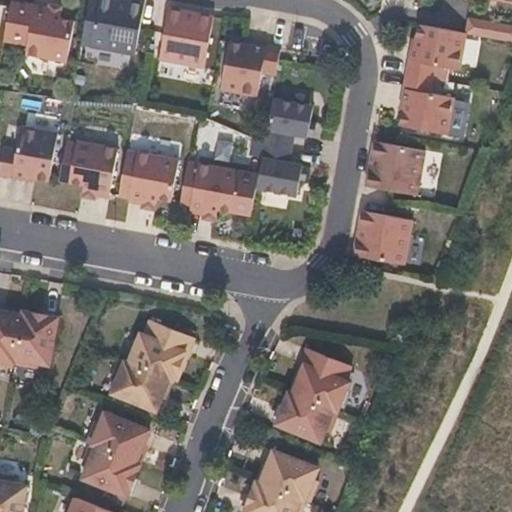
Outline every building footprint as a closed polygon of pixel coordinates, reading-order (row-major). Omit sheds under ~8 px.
[(88,0),(81,44),(91,45),(135,54),(144,4),(129,1),(128,5),(113,2),(113,0),(88,0)] [(67,62),(74,21),(60,18),(60,13),(11,4),(6,31),(28,34),(25,53),(67,62)] [(205,67),(214,16),(199,14),(198,18),(183,15),(184,11),(169,8),(160,59),(205,67)] [(511,41),(511,26),(467,17),(464,33),(465,33),(511,41)] [(459,71),(465,33),(464,33),(417,24),(414,45),(411,45),(406,75),(433,80),(435,67),(459,71)] [(276,75),(278,61),(281,48),(251,43),(251,45),(229,42),(220,90),(257,96),(262,73),(276,75)] [(448,135),(454,98),(431,94),(433,80),(406,75),(401,104),(404,105),(400,126),(448,135)] [(309,138),(314,107),(273,99),(265,143),(292,149),(294,135),(309,138)] [(50,181),(58,133),(20,126),(16,150),(3,147),(0,163),(0,174),(28,180),(28,178),(50,181)] [(117,149),(76,141),(67,140),(59,181),(83,185),(82,190),(109,195),(117,149)] [(417,195),(425,151),(374,141),(371,157),(375,157),(373,172),(369,171),(366,186),(417,195)] [(297,196),(303,166),(289,164),(292,149),(265,143),(257,189),(297,196)] [(171,201),(178,160),(137,153),(129,198),(156,203),(156,198),(171,201)] [(239,171),(198,164),(189,162),(187,163),(187,170),(181,203),(190,205),(190,210),(217,215),(217,210),(232,213),(239,171)] [(405,265),(412,220),(361,210),(359,225),(362,227),(360,241),(355,240),(353,253),(354,255),(405,265)] [(14,363),(23,315),(0,310),(0,365),(13,368),(14,363)] [(49,365),(58,317),(23,311),(23,315),(14,363),(37,367),(37,363),(49,365)] [(174,382),(186,351),(184,350),(190,336),(152,320),(145,335),(141,333),(129,363),(170,380),(174,382)] [(345,382),(351,366),(314,350),(308,365),(306,364),(294,394),(338,412),(349,383),(345,382)] [(157,412),(170,380),(129,363),(120,360),(112,380),(116,383),(112,394),(157,412)] [(330,433),(338,412),(294,394),(289,392),(276,424),(321,443),(325,431),(330,433)] [(137,463),(150,431),(104,412),(100,423),(96,421),(87,443),(91,445),(137,463)] [(128,497),(140,464),(137,463),(91,445),(83,466),(86,467),(83,479),(128,497)] [(310,503),(318,483),(313,480),(318,469),(274,450),(261,483),(306,501),(310,503)] [(0,511),(22,511),(27,486),(15,484),(16,478),(0,475),(0,511)] [(301,511),(306,501),(261,483),(256,482),(243,511),(301,511)] [(111,511),(76,497),(69,511),(111,511)]
